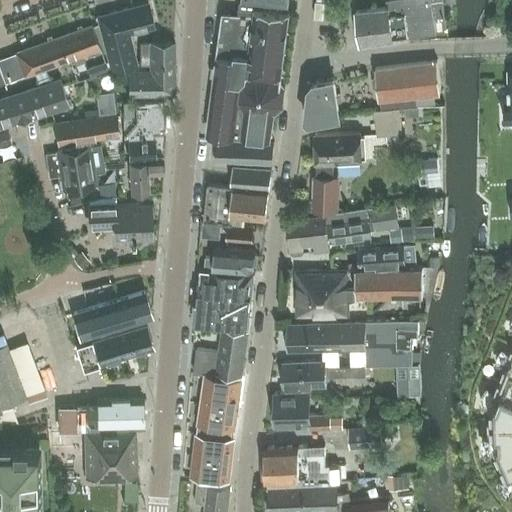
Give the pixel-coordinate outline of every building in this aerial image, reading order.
[(273,114),(278,110),(283,106),(285,88),(281,83),(286,43),(290,12),(288,11),(289,3),(288,3),(267,0),(260,0),(260,3),(240,1),(239,14),(223,12),(216,65),(214,78),(209,119),(210,134),(269,140),(271,132),(273,114)] [(360,43),(395,38),(435,33),(435,30),(447,28),(443,0),(392,0),(388,1),(389,8),(356,11),(360,43)] [(112,71),(127,67),(137,64),(129,33),(154,27),(148,3),(97,16),(112,71)] [(0,67),(5,82),(100,48),(92,25),(0,58),(0,67)] [(175,95),(175,42),(140,42),(141,64),(150,64),(150,70),(130,70),(130,95),(175,95)] [(382,110),(418,105),(437,102),(436,92),(441,92),(437,60),(375,68),(379,99),(381,98),(382,110)] [(106,63),(93,67),(95,75),(109,71),(106,63)] [(80,68),(78,72),(79,76),(83,78),(87,76),(89,73),(87,69),(84,67),(80,68)] [(309,121),(340,116),(334,78),(316,81),(309,89),(306,118),(309,121)] [(0,125),(69,106),(61,80),(0,98),(0,125)] [(152,138),(153,134),(164,133),(163,99),(123,102),(124,135),(129,135),(130,160),(155,158),(154,138),(152,138)] [(418,105),(382,110),(374,111),(378,136),(402,133),(400,112),(406,112),(407,117),(420,115),(418,105)] [(59,145),(119,135),(116,114),(55,123),(59,145)] [(8,130),(0,132),(0,145),(12,142),(8,130)] [(363,162),(362,133),(317,134),(317,176),(312,176),(311,210),(337,210),(338,175),(334,174),(334,164),(340,163),(340,170),(344,174),(356,174),(359,171),(359,163),(363,162)] [(272,164),(274,142),(217,139),(215,161),(272,164)] [(57,151),(45,153),(50,177),(60,175),(63,190),(98,184),(96,172),(105,170),(101,144),(92,145),(57,150),(57,151)] [(438,158),(421,160),(423,173),(439,170),(438,158)] [(131,194),(149,194),(149,175),(164,175),(164,159),(148,159),(148,163),(131,163),(131,194)] [(269,188),(271,169),(234,165),(232,184),(269,188)] [(265,220),(269,190),(209,184),(205,220),(229,223),(230,216),(265,220)] [(128,207),(128,203),(88,205),(89,222),(113,220),(114,237),(151,236),(150,206),(128,207)] [(366,209),(327,214),(331,241),(370,236),(369,230),(399,225),(395,204),(366,209)] [(327,236),(326,215),(290,218),(290,240),(291,248),(330,245),(329,236),(327,236)] [(252,241),(253,226),(229,224),(228,239),(252,241)] [(434,225),(415,227),(415,239),(435,237),(434,225)] [(415,227),(403,228),(404,240),(415,239),(415,227)] [(404,240),(403,228),(390,230),(392,241),(404,240)] [(404,246),(359,249),(360,265),(396,264),(405,263),(405,265),(416,264),(414,245),(404,246)] [(253,272),(254,266),(257,263),(258,254),(255,252),(255,250),(216,246),(214,268),(253,272)] [(82,252),(73,259),(80,267),(89,260),(82,252)] [(441,257),(431,258),(432,267),(439,266),(441,266),(441,257)] [(248,327),(251,295),(253,273),(201,268),(195,322),(248,327)] [(423,294),(423,268),(296,269),(296,316),(349,316),(348,287),(357,287),(357,295),(403,294),(423,294)] [(81,338),(127,324),(153,317),(145,291),(73,313),(81,338)] [(344,322),(288,323),(288,350),(323,350),(323,361),(325,361),(325,366),(367,365),(414,363),(413,335),(419,335),(419,320),(344,322)] [(84,370),(127,356),(154,348),(146,324),(76,346),(84,370)] [(242,376),(248,332),(222,328),(219,351),(197,348),(194,373),(216,375),(216,372),(242,376)] [(0,347),(0,406),(45,390),(28,345),(9,352),(6,345),(0,347)] [(511,346),(509,354),(511,355),(511,361),(508,366),(505,364),(494,393),(501,396),(497,405),(492,405),(492,436),(500,435),(500,445),(495,447),(507,476),(511,473),(511,346)] [(325,361),(323,361),(283,362),(284,387),(326,385),(325,376),(367,375),(367,365),(325,366),(325,361)] [(419,364),(398,365),(398,376),(406,376),(407,394),(419,393),(422,393),(421,364),(419,364)] [(201,385),(197,433),(193,476),(227,480),(232,437),(229,437),(230,429),(234,430),(242,379),(220,376),(219,387),(201,385)] [(331,419),(330,419),(330,414),(309,415),(309,392),(275,393),(276,426),(309,425),(309,430),(330,429),(330,428),(342,427),(342,417),(331,417),(331,419)] [(58,431),(78,431),(78,427),(144,425),(143,398),(97,400),(97,406),(57,407),(58,431)] [(349,449),(385,447),(383,424),(348,427),(349,449)] [(86,477),(127,476),(137,476),(136,429),(85,430),(86,477)] [(46,443),(63,442),(62,432),(46,432),(46,443)] [(0,458),(0,511),(39,511),(39,447),(25,448),(25,445),(11,445),(11,459),(0,458)] [(342,465),(337,466),(326,466),(325,445),(300,446),(264,447),(265,482),(267,482),(267,485),(337,481),(337,480),(342,479),(342,465)] [(410,473),(394,474),(396,488),(412,486),(410,473)] [(339,511),(338,494),(337,481),(267,485),(268,511),(306,511),(311,511),(310,511),(339,511)] [(227,511),(230,487),(197,484),(195,503),(205,504),(204,511),(227,511)] [(338,494),(339,511),(390,511),(390,500),(350,505),(349,493),(338,494)]
